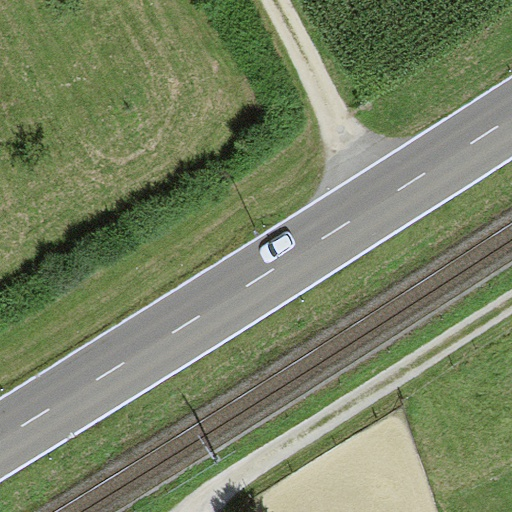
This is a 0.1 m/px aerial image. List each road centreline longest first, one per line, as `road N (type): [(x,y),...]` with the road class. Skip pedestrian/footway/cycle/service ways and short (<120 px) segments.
road 1 (primary): [(511,117),(0,439)]
road 2 (track): [(511,313),(194,511)]
road 3 (track): [(276,0),(382,200)]
